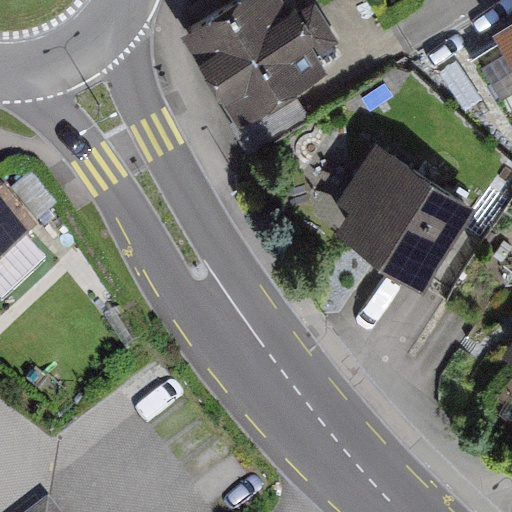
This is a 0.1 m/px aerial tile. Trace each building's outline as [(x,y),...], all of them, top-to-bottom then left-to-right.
[(285,0),(233,0),(183,31),(240,124),(328,70),(319,55),(340,41),(315,1),(294,14),(285,0)] [(511,16),(494,27),(511,55),(511,16)] [(357,201),(338,229),(372,252),(407,275),(472,321),(506,272),(445,230),(460,208),(376,150),(346,193),(357,201)] [(0,272),(35,242),(0,201),(0,272)] [(511,332),(495,358),(511,369),(511,332)] [(56,511),(49,502),(34,511),(56,511)]
